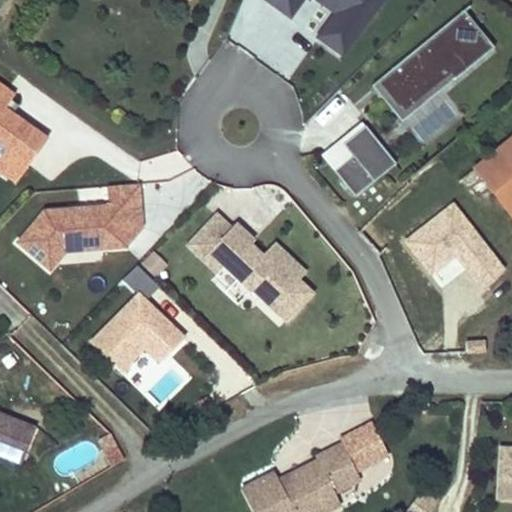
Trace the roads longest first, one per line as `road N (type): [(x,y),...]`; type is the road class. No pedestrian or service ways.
road 1 (unclassified): [(398,379),(316,392),(252,417),(95,511)]
road 2 (residential): [(398,379),(401,334),(390,297),(333,208),(276,150)]
road 3 (residential): [(276,150),(283,118),(265,91),(234,84),(206,101),(199,133),(217,160),(249,167)]
